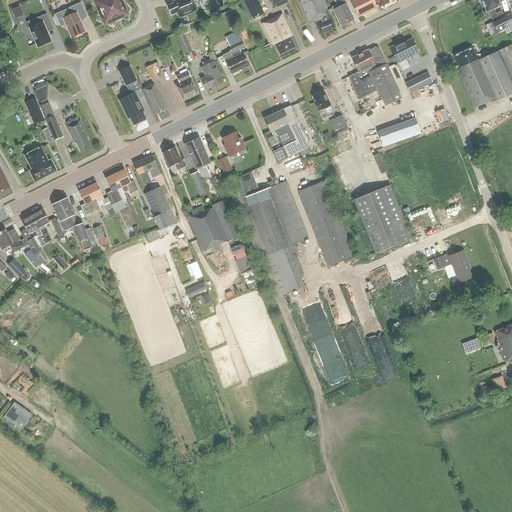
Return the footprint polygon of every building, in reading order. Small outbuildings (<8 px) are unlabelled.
[(121,0),(98,0),(96,6),(102,20),(109,23),(126,16),(127,13),(121,0)] [(177,0),(172,2),(173,4),(167,6),(171,15),(177,12),(179,18),(196,10),(192,0),(177,0)] [(207,0),(212,10),(224,5),(221,0),(207,0)] [(238,0),(238,1),(248,21),(252,19),(263,14),(255,0),(238,0)] [(320,35),(334,29),(330,18),(329,16),(329,15),(327,11),(322,0),(299,0),(309,23),(315,21),(316,23),(317,26),(320,35)] [(333,0),(335,2),(337,5),(331,7),(333,10),(340,26),(353,19),(346,4),(344,0),(338,0),(327,0),(328,1),(329,0),(333,0)] [(350,0),(358,17),(365,14),(377,8),(372,0),(350,0)] [(511,16),(510,13),(503,16),(501,12),(496,15),(493,9),(500,5),(497,0),(480,0),(486,12),(487,12),(490,18),(491,17),(493,21),(492,22),(497,33),(503,30),(511,25),(511,16)] [(71,38),(85,32),(79,19),(86,16),(81,2),(69,8),(58,13),(56,18),(59,24),(64,26),(65,25),(71,38)] [(20,6),(12,9),(16,19),(24,16),(20,6)] [(51,25),(46,14),(36,18),(38,24),(29,28),(37,47),(51,41),(45,28),(51,25)] [(262,24),(272,46),(275,44),(280,54),(294,47),(289,37),(293,36),(283,15),(262,24)] [(511,25),(503,30),(506,35),(511,31),(511,25)] [(244,48),(239,35),(237,32),(225,38),(231,51),(222,55),(231,74),(241,69),(241,71),(244,72),(248,70),(249,67),(249,65),(243,53),(242,54),(240,50),(244,48)] [(184,33),(176,37),(184,56),(192,52),(184,33)] [(397,63),(419,52),(412,39),(400,45),(399,43),(390,48),(397,63)] [(472,48),(453,56),(458,66),(456,67),(474,108),(490,101),(491,103),(511,93),(511,44),(480,59),(478,55),(476,56),(472,48)] [(386,106),(396,102),(401,99),(399,93),(401,92),(385,62),(379,49),(376,48),(369,51),(368,50),(352,58),(359,71),(349,76),(359,100),(378,91),(386,106)] [(208,54),(212,62),(216,59),(213,52),(208,54)] [(166,55),(158,58),(163,70),(171,66),(166,55)] [(205,90),(223,82),(213,62),(201,68),(205,76),(205,77),(200,79),(205,90)] [(146,68),(152,81),(159,77),(152,65),(146,68)] [(129,66),(119,71),(126,86),(136,80),(129,66)] [(183,101),(198,94),(191,79),(191,80),(187,72),(176,77),(179,83),(176,85),(183,101)] [(427,72),(411,80),(416,90),(432,82),(427,72)] [(155,114),(166,109),(154,84),(143,89),(155,114)] [(46,99),(47,85),(35,91),(40,101),(46,99)] [(314,95),(316,101),(315,101),(319,110),(324,108),(328,116),(335,113),(325,90),(314,95)] [(135,92),(119,100),(125,112),(127,111),(134,125),(146,119),(142,112),(144,111),(135,92)] [(26,102),(35,124),(44,120),(35,98),(26,102)] [(63,136),(48,102),(40,106),(54,140),(63,136)] [(301,157),(312,152),(309,146),(310,145),(290,105),(264,118),(271,131),(275,129),(283,146),(273,151),(279,161),(298,151),(301,157)] [(336,135),(348,130),(346,126),(341,115),(334,118),(339,129),(334,131),(336,135)] [(415,118),(405,122),(411,137),(420,134),(415,118)] [(86,138),(88,137),(80,121),(67,128),(75,143),(76,143),(81,152),(91,147),(86,138)] [(239,138),(236,131),(222,138),(225,144),(224,145),(231,160),(247,152),(240,137),(239,138)] [(197,168),(198,171),(190,174),(200,195),(208,192),(203,181),(211,177),(205,165),(211,162),(199,138),(191,141),(190,140),(186,142),(186,144),(185,144),(196,169),(197,168)] [(35,182),(56,171),(51,160),(48,161),(41,147),(24,156),(28,162),(31,170),(29,171),(35,182)] [(177,170),(187,166),(184,160),(181,161),(175,147),(163,152),(169,167),(174,165),(177,170)] [(150,179),(161,173),(150,153),(132,163),(133,165),(138,175),(140,174),(145,183),(151,180),(150,179)] [(232,170),(226,156),(217,160),(224,174),(225,173),(227,178),(234,175),(231,170),(232,170)] [(0,169),(0,192),(9,188),(0,169)] [(121,186),(123,191),(128,189),(130,194),(138,190),(133,180),(130,182),(124,170),(115,174),(121,186)] [(226,181),(273,299),(306,286),(302,275),(305,274),(293,244),(309,238),(286,180),(275,185),(273,180),(268,181),(270,185),(258,190),(254,179),(255,178),(252,171),(226,181)] [(111,191),(108,192),(113,204),(122,200),(116,189),(121,186),(115,174),(105,179),(111,191)] [(298,191),(328,266),(355,255),(325,180),(298,191)] [(108,197),(103,199),(102,196),(96,184),(79,192),(85,204),(80,206),(85,216),(100,210),(99,207),(104,205),(106,210),(112,208),(108,197)] [(390,185),(353,200),(375,254),(412,239),(390,185)] [(158,229),(176,221),(170,209),(168,210),(157,187),(144,194),(155,217),(153,218),(158,229)] [(65,197),(52,203),(65,229),(66,231),(70,229),(70,227),(71,226),(67,217),(74,214),(65,197)] [(240,235),(230,212),(224,200),(212,205),(214,208),(189,219),(203,251),(212,247),(214,253),(222,249),(219,244),(240,235)] [(425,232),(462,216),(457,203),(420,220),(425,232)] [(151,216),(147,207),(142,209),(147,219),(151,216)] [(48,240),(51,239),(43,225),(48,222),(42,208),(32,213),(48,240)] [(26,242),(34,254),(41,262),(46,258),(39,245),(48,240),(32,213),(21,219),(27,229),(21,233),(26,242)] [(50,220),(56,233),(59,239),(64,237),(55,218),(50,220)] [(74,226),(79,242),(88,239),(93,253),(98,252),(90,228),(85,230),(83,223),(74,226)] [(100,225),(93,228),(97,240),(104,238),(100,225)] [(12,251),(23,246),(13,228),(7,232),(5,229),(0,231),(0,246),(1,248),(8,244),(12,251)] [(255,271),(247,243),(237,246),(245,274),(255,271)] [(451,265),(456,277),(453,278),(452,281),(454,288),(457,289),(464,286),(465,284),(464,281),(471,278),(467,266),(469,265),(463,251),(448,257),(447,255),(433,260),(437,270),(451,265)] [(27,258),(35,268),(40,264),(32,254),(27,258)] [(21,277),(26,272),(13,258),(8,263),(21,277)] [(81,264),(77,259),(70,264),(75,270),(81,264)] [(59,266),(63,271),(68,266),(64,262),(59,266)] [(9,270),(5,274),(10,280),(14,276),(9,270)] [(203,284),(185,292),(188,299),(206,290),(203,284)] [(379,320),(364,324),(371,350),(386,346),(379,320)] [(511,324),(494,331),(497,340),(496,340),(493,333),(486,335),(489,343),(493,342),(494,347),(499,345),(502,352),(502,353),(504,360),(511,357),(511,324)] [(24,395),(36,381),(26,372),(14,386),(24,395)] [(498,390),(510,387),(507,375),(495,378),(498,390)] [(20,419),(25,423),(31,415),(14,402),(3,417),(16,426),(20,419)]
